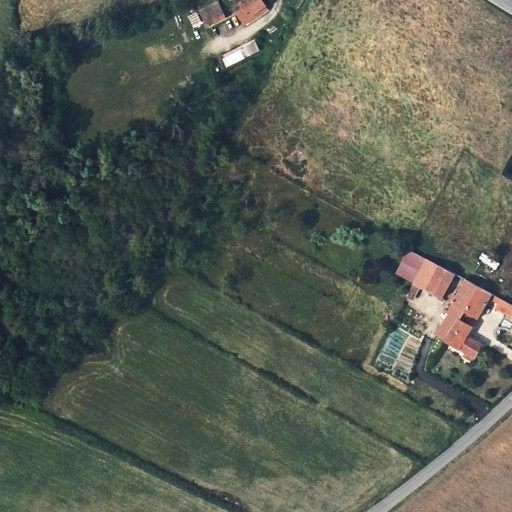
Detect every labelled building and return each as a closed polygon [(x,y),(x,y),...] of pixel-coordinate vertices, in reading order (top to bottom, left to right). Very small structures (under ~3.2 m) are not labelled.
[(245,0),(248,3),(239,9),(246,19),(255,14),(256,16),(271,6),(266,0),(245,0)] [(219,2),(202,10),(212,29),(228,21),(219,2)] [(198,12),(188,16),(192,25),(201,21),(198,12)] [(427,257),(409,293),(415,297),(421,286),(443,299),(456,273),(427,257)] [(438,324),(442,326),(450,313),(454,305),(467,279),(465,278),(455,296),(452,295),(447,303),(449,305),(438,324)] [(438,333),(447,338),(458,319),(460,318),(466,310),(481,286),(467,279),(454,305),(450,313),(442,326),(438,333)] [(466,310),(478,318),(488,299),(492,293),(481,286),(466,310)] [(492,293),(488,299),(497,304),(501,298),(492,293)] [(511,310),(511,303),(501,298),(497,304),(495,308),(509,316),(511,310)] [(466,310),(460,318),(473,326),(478,318),(466,310)] [(458,319),(447,338),(466,350),(473,354),(476,356),(483,344),(468,335),(473,326),(460,318),(458,319)] [(470,359),(473,354),(466,350),(463,355),(470,359)]
